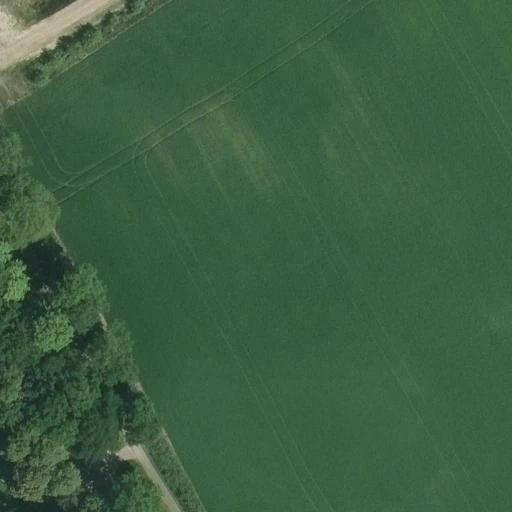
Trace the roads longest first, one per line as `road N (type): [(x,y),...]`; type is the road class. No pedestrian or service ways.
road 1 (unclassified): [(115,511),(0,343)]
road 2 (track): [(111,0),(0,62)]
